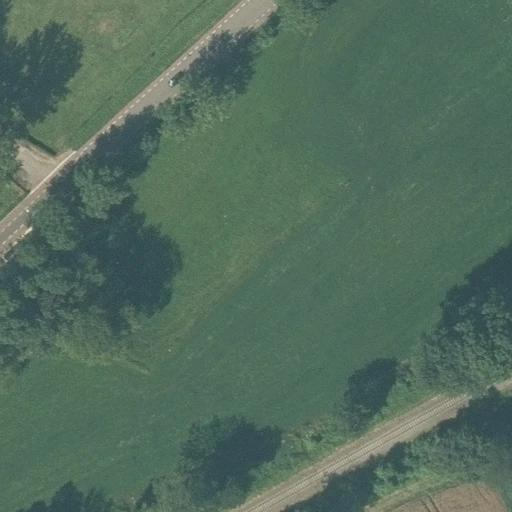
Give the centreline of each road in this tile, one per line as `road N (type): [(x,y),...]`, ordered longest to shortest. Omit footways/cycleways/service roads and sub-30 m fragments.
road 1 (tertiary): [(57,190),(266,0)]
road 2 (track): [(511,452),(367,511)]
